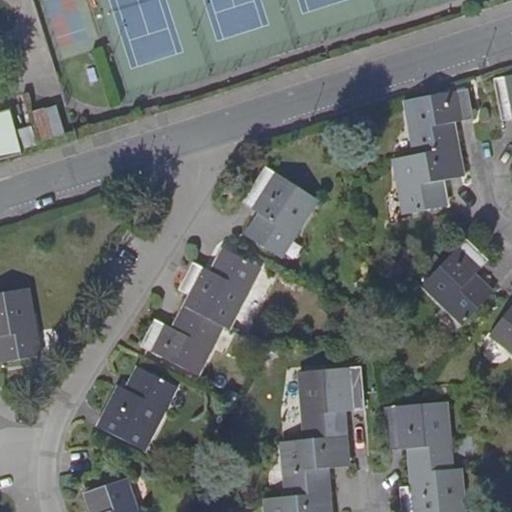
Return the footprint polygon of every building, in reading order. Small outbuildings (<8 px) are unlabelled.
[(511,80),(495,83),(503,125),(511,123),(511,80)] [(449,128),(474,124),(468,95),(408,106),(418,159),(397,163),(407,218),(447,210),(443,193),(440,194),(439,186),(463,182),(457,154),(454,136),(450,137),(449,128)] [(268,170),(244,206),(265,220),(260,227),(258,225),(248,240),(281,261),(319,204),(268,170)] [(468,278),(484,262),(467,244),(423,287),(463,327),(492,297),(477,282),(474,284),(468,278)] [(261,272),(226,253),(217,268),(220,270),(216,278),(195,267),(181,293),(193,299),(187,311),(180,325),(183,327),(179,334),(157,323),(143,349),(198,378),(223,330),(228,333),(261,272)] [(0,299),(0,341),(2,341),(4,350),(0,350),(0,354),(2,367),(41,361),(29,294),(0,299)] [(511,311),(491,337),(511,354),(511,311)] [(178,389),(141,370),(132,386),(136,387),(132,396),(121,391),(101,429),(145,453),(178,389)] [(349,470),(346,440),(345,422),(341,423),(341,414),(365,412),(362,370),(302,375),(307,443),(283,445),(288,499),(267,501),(268,511),(330,511),(329,496),(328,479),(324,479),(324,472),(349,470)] [(450,473),(445,406),(385,411),(389,453),(415,451),(416,460),(411,460),(413,476),(414,488),(400,489),(401,511),(463,511),(460,472),(450,473)] [(136,511),(127,482),(88,494),(93,511),(95,511),(97,511),(136,511)]
